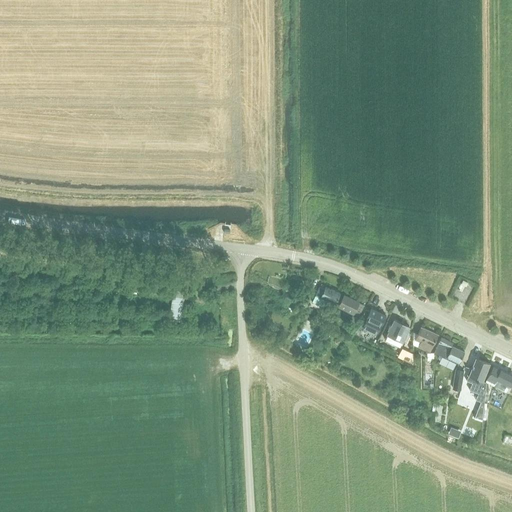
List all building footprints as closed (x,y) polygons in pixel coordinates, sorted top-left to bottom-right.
[(139,285),(139,293),(172,297),(170,320),(182,321),(185,291),(173,290),(173,289),(139,285)] [(324,289),(319,287),(312,302),(322,307),(326,300),(335,304),(340,293),(325,286),(324,289)] [(359,316),(364,305),(344,295),(338,306),(359,316)] [(363,318),(366,319),(362,327),(376,334),(380,326),(381,326),(386,315),(371,308),(370,311),(366,309),(363,318)] [(395,320),(387,335),(385,340),(399,347),(409,326),(395,320)] [(419,347),(429,352),(437,335),(421,327),(416,339),(421,342),(420,344),(421,345),(419,347)] [(439,355),(438,358),(441,363),(453,368),(456,363),(459,364),(465,351),(445,343),(446,340),(441,337),(434,352),(439,355)] [(401,351),(398,357),(408,362),(412,354),(405,350),(404,352),(403,353),(401,351)] [(468,375),(466,380),(472,383),(469,389),(474,391),(478,393),(476,400),(480,401),(474,416),(482,419),(484,403),(486,383),(483,381),(487,369),(490,363),(487,362),(483,360),(482,364),(478,362),(474,361),(474,362),(471,368),(470,368),(467,375),(468,375)] [(507,392),(509,388),(511,382),(511,374),(501,369),(500,369),(493,366),(485,381),(493,385),(507,392)] [(461,389),(463,371),(455,370),(453,388),(461,389)]
